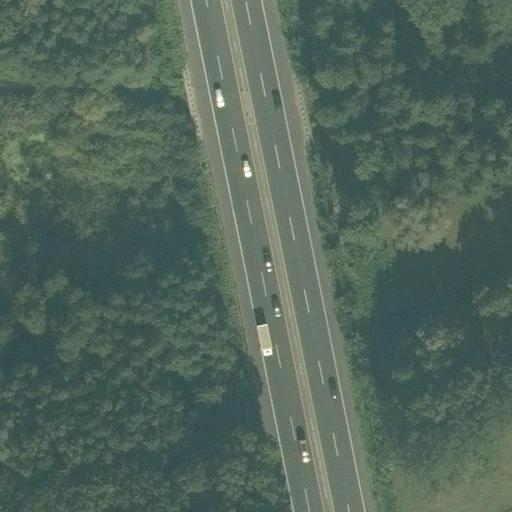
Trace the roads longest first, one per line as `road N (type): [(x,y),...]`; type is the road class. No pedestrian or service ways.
road 1 (motorway): [(200,0),(306,511)]
road 2 (motorway): [(348,511),(243,0)]
